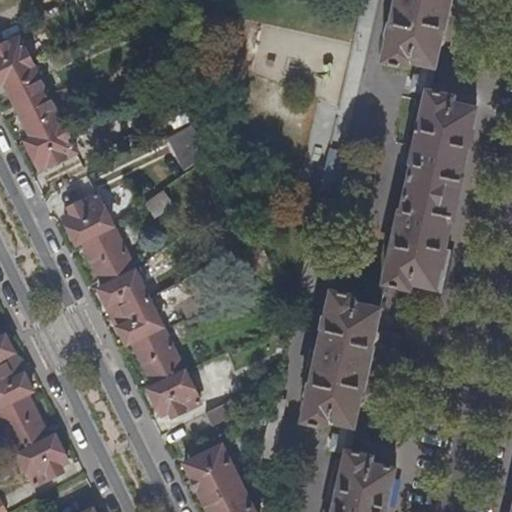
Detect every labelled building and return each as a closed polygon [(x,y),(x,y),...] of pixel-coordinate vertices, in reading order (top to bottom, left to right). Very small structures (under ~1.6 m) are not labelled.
[(393,0),(379,65),(400,70),(407,62),(420,65),(414,91),(424,93),(407,167),(410,169),(402,211),(397,212),(380,286),(400,291),(406,285),(434,291),(474,111),(450,106),(446,96),(427,92),(447,0),(393,0)] [(40,171),(76,152),(18,37),(0,45),(0,82),(1,82),(30,138),(24,140),(40,171)] [(186,127),(165,141),(182,168),(204,154),(186,127)] [(142,203),(152,219),(172,206),(162,190),(142,203)] [(171,418),(198,403),(95,194),(69,208),(71,213),(62,218),(75,243),(79,241),(102,286),(97,289),(124,344),(130,342),(152,386),(147,389),(159,414),(167,411),(171,418)] [(358,405),(375,331),(380,311),(355,306),(350,297),(328,293),(301,424),(321,429),(327,423),(341,426),(336,452),(344,454),(331,511),(384,511),(394,469),(370,464),(366,456),(348,451),(358,405)] [(397,337),(375,331),(358,405),(381,411),(397,337)] [(0,418),(34,485),(60,472),(58,465),(66,461),(54,436),(47,439),(24,394),(31,391),(4,337),(0,337),(0,418)] [(274,398),(259,461),(252,465),(257,476),(270,468),(285,400),(274,398)] [(236,414),(230,401),(204,414),(211,427),(236,414)] [(184,465),(207,511),(253,511),(219,446),(184,465)]
